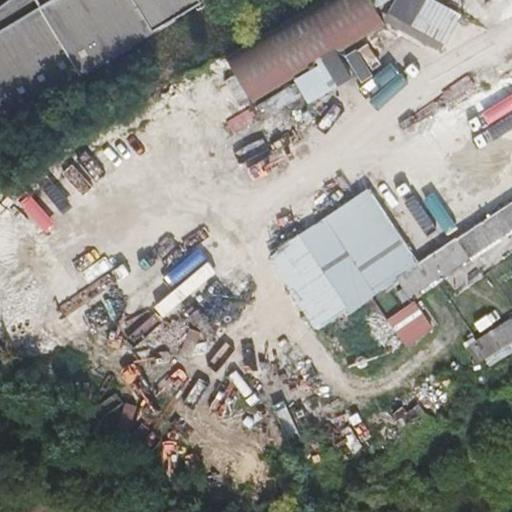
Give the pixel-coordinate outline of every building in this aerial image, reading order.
[(0,125),(205,0),(48,0),(49,0),(0,30),(0,125)] [(325,0),(226,57),(252,102),(384,26),(369,0),(325,0)] [(442,49),(464,11),(444,0),(394,0),(385,17),(442,49)] [(472,78),(493,57),(470,36),(450,57),(472,78)] [(344,53),(355,78),(370,71),(359,46),(344,53)] [(511,94),(429,142),(484,232),(511,215),(511,94)] [(470,267),(511,241),(511,215),(484,232),(459,247),(470,267)] [(482,363),(511,349),(511,318),(470,336),(482,363)] [(231,427),(206,435),(214,463),(239,455),(231,427)]
